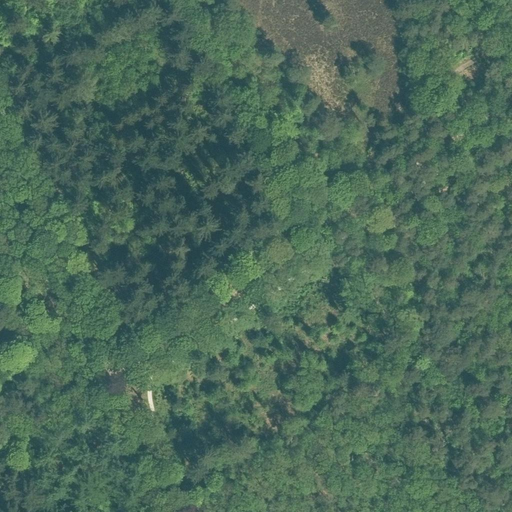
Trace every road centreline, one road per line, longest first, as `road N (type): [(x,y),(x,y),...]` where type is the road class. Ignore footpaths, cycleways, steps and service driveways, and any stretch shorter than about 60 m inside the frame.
road 1 (track): [(511,42),(449,78),(428,123),(400,153),(143,325),(109,358)]
road 2 (track): [(511,100),(308,243)]
road 3 (track): [(136,360),(300,248)]
road 4 (track): [(79,301),(12,154)]
road 5 (unknown): [(110,377),(109,444),(144,511)]
